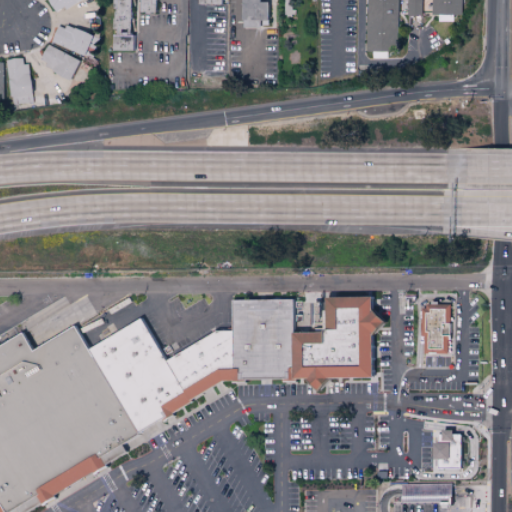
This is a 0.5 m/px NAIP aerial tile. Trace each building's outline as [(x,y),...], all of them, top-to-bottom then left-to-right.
[(45,0),(54,14),(78,0),(45,0)] [(129,0),(113,0),(113,24),(111,24),(111,50),(136,50),(136,35),(130,35),(129,0)] [(159,0),(138,0),(138,13),(159,13),(159,0)] [(258,2),(258,0),(238,0),(238,26),(257,26),(258,21),(266,21),(266,3),(258,2)] [(365,0),(366,52),(397,52),(396,0),(431,0),(431,15),(461,15),(461,0),(365,0)] [(406,0),(407,16),(422,16),(421,0),(406,0)] [(50,42),(83,56),(91,36),(58,23),(50,42)] [(79,60),(47,44),(38,63),(70,79),(79,60)] [(9,105),(29,104),(28,58),(7,59),(9,105)] [(0,511),(15,511),(17,511),(31,511),(169,429),(164,421),(173,416),(172,414),(190,403),(189,401),(222,383),(236,382),(237,380),(305,379),(319,394),(332,379),(374,379),(373,336),(387,323),(372,310),(372,297),(325,298),(325,329),(322,329),(322,332),(294,332),(294,301),(233,302),(232,333),(217,333),(166,363),(141,320),(90,351),(76,327),(34,353),(23,333),(0,347),(0,511)] [(422,309),(426,309),(426,305),(451,305),(451,341),(449,341),(448,354),(426,354),(426,337),(424,337),(424,334),(422,334),(422,309)] [(429,458),(447,458),(447,456),(457,456),(458,433),(449,433),(449,429),(438,429),(438,441),(430,441),(429,458)] [(447,501),(447,491),(438,491),(438,485),(427,485),(426,501),(447,501)]
